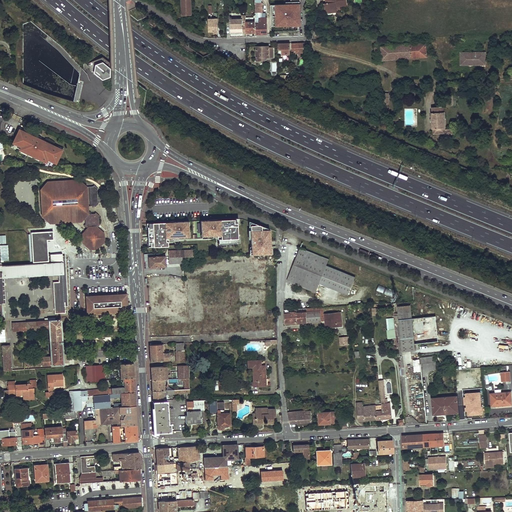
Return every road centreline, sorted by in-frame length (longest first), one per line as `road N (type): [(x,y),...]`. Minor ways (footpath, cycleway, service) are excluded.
road 1 (motorway): [(54,0),(175,90),(257,137),(511,246)]
road 2 (motorway): [(511,226),(259,117),(83,0)]
road 3 (unknown): [(233,41),(238,60),(258,75),(511,181)]
road 4 (primary): [(282,213),(511,305)]
road 5 (residential): [(283,245),(287,436)]
road 6 (residential): [(137,0),(199,41),(308,38)]
road 7 (tertiary): [(146,444),(134,263)]
road 8 (primary): [(282,213),(166,150),(150,133)]
road 9 (residential): [(0,457),(146,444)]
road 10 (primary): [(147,164),(282,213)]
road 11 (residential): [(287,436),(146,444)]
road 12 (primary): [(0,94),(107,149)]
